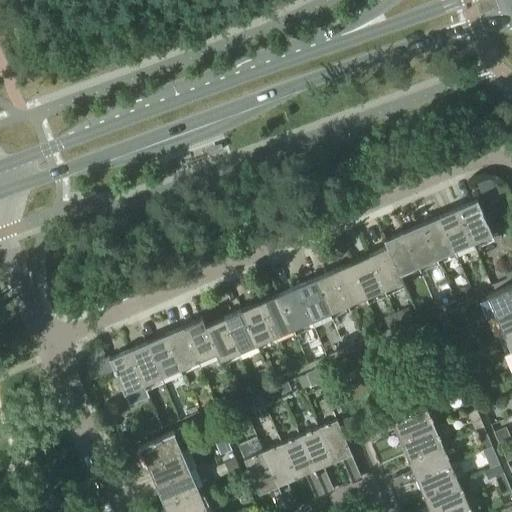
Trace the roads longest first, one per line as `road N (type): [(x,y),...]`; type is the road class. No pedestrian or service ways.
road 1 (secondary): [(5,176),(53,174),(177,124),(511,16)]
road 2 (residential): [(48,345),(470,155),(495,156)]
road 3 (secondary): [(455,0),(224,80)]
road 4 (secondary): [(224,80),(26,159),(5,176)]
road 5 (secondary): [(392,0),(224,80)]
road 6 (residential): [(117,511),(48,345)]
road 7 (residential): [(0,228),(48,345)]
